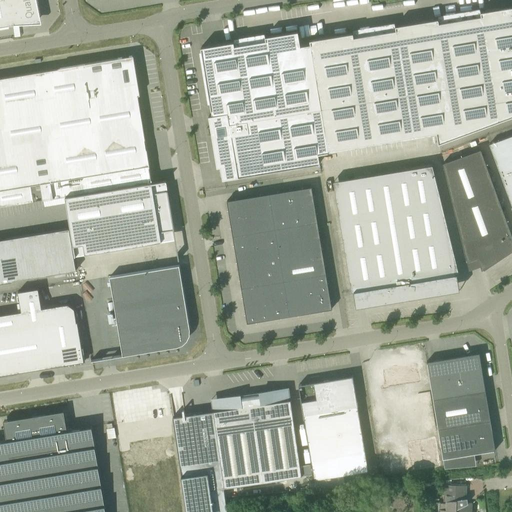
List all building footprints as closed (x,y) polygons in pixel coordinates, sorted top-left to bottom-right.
[(0,0),(0,26),(15,24),(29,23),(28,21),(38,20),(36,5),(38,5),(36,0),(35,0),(34,0),(0,0)] [(511,6),(480,11),(481,16),(439,23),(438,18),(395,25),(396,30),(354,37),(353,32),(309,40),(310,44),(328,152),(436,134),(438,143),(511,115),(511,6)] [(328,152),(310,44),(300,45),(298,30),(265,36),(266,40),(234,45),(234,41),(201,47),(212,115),(208,115),(212,138),(216,137),(223,179),(320,163),(318,153),(328,152)] [(58,69),(41,71),(59,180),(148,165),(149,167),(138,95),(131,56),(129,56),(122,57),(117,58),(58,68),(58,69)] [(0,189),(59,180),(41,71),(0,78),(0,189)] [(511,135),(489,144),(511,207),(511,135)] [(511,236),(480,150),(442,163),(467,264),(474,259),(481,270),(483,269),(484,270),(511,250),(511,236)] [(462,289),(432,165),(333,181),(351,292),(352,291),(355,307),(462,289)] [(315,195),(318,194),(317,176),(294,178),(295,187),(314,185),(315,195)] [(151,183),(64,197),(69,228),(72,246),(81,245),(83,255),(160,242),(159,232),(173,230),(169,205),(167,206),(165,198),(168,198),(167,191),(152,193),(151,183)] [(226,201),(247,323),(332,309),(311,186),(226,201)] [(76,270),(69,228),(5,239),(5,238),(0,239),(0,282),(12,281),(76,270)] [(122,355),(177,346),(180,346),(182,345),(184,343),(186,341),(188,339),(189,337),(190,334),(190,331),(189,329),(179,265),(109,276),(122,355)] [(20,311),(0,314),(0,375),(84,361),(77,321),(76,321),(74,308),(67,304),(42,308),(38,288),(17,291),(20,311)] [(425,362),(425,363),(427,363),(443,459),(494,450),(494,451),(495,451),(495,449),(494,449),(480,361),(471,355),(427,362),(427,361),(425,362)] [(420,381),(417,363),(416,363),(416,365),(383,371),(386,386),(385,386),(385,387),(420,381)] [(352,376),(298,385),(314,482),(349,476),(347,466),(367,463),(352,376)] [(176,436),(186,511),(227,511),(225,496),(224,487),(301,476),(290,399),(276,401),(274,390),(225,397),(226,409),(212,411),(212,412),(183,417),(185,435),(176,436)] [(3,421),(6,440),(0,441),(0,511),(105,511),(92,426),(67,430),(63,411),(3,421)] [(437,465),(433,440),(409,445),(413,469),(437,465)] [(438,502),(437,511),(471,511),(471,503),(465,503),(465,499),(467,498),(466,498),(465,498),(466,485),(444,484),(443,502),(438,502)]
